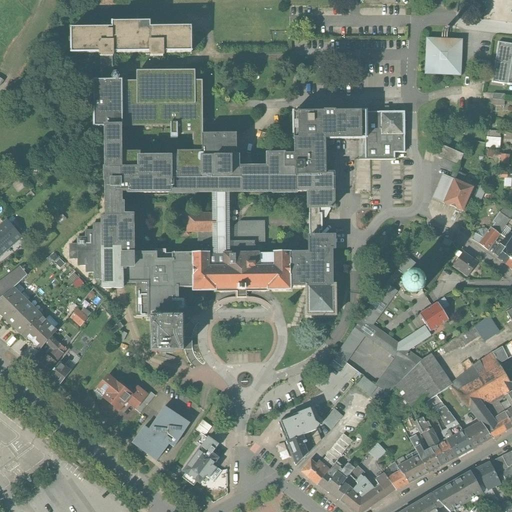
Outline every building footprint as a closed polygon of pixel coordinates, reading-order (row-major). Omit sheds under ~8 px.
[(238,157),(237,157),(236,134),(204,135),(203,81),(196,81),(196,73),(137,73),(137,81),(122,81),(122,80),(112,80),(112,56),(113,56),(113,53),(150,53),(151,57),(164,57),(164,53),(193,52),(191,28),(150,28),(150,24),(111,24),(112,29),(71,29),(71,54),(100,54),(100,57),(102,57),(102,82),(94,82),(95,127),(106,127),(106,169),(105,169),(105,181),(106,181),(106,218),(103,218),(103,225),(95,225),(95,232),(87,232),(87,239),(78,239),(78,246),(71,246),(71,260),(78,260),(78,266),(87,266),(87,273),(95,273),(95,280),(103,280),(103,288),(123,288),(123,283),(138,283),(138,317),(137,317),(149,317),(149,318),(152,318),(153,352),(183,352),(183,351),(183,339),(182,317),(178,317),(177,288),(194,288),(194,291),(216,291),(216,288),(237,288),(237,290),(247,290),(247,288),(269,288),(269,291),(291,291),(291,289),(307,289),(307,317),(336,317),(336,285),(333,285),(332,250),(335,250),(334,237),(320,237),(320,232),(323,231),(322,215),(320,215),(320,209),(334,208),(333,175),(326,175),(326,167),(328,163),(329,159),(328,154),(325,150),(325,143),(333,143),(333,140),(365,140),(365,160),(396,160),(396,154),(405,153),(405,137),(406,137),(403,113),(380,113),(366,113),(337,113),(337,112),(323,112),(323,113),(293,113),(294,141),(294,140),(295,155),(268,156),(268,168),(238,169),(238,157)] [(462,39),(427,38),(425,73),(461,75),(462,39)] [(511,44),(498,42),(492,82),(511,85),(511,44)] [(463,155),(441,146),(436,158),(443,161),(440,167),(456,174),(459,167),(463,155)] [(455,182),(444,177),(434,200),(445,205),(455,182)] [(473,190),(455,182),(445,205),(463,213),(473,190)] [(482,187),(478,197),(483,199),(487,189),(482,187)] [(0,257),(22,238),(7,220),(0,226),(0,257)] [(502,231),(494,224),(491,229),(500,235),(502,231)] [(491,229),(479,245),(487,251),(500,235),(491,229)] [(511,251),(507,248),(498,259),(505,264),(511,256),(511,251)] [(477,264),(463,254),(454,267),(468,277),(477,264)] [(21,268),(0,284),(7,293),(13,289),(27,275),(21,268)] [(420,278),(418,276),(416,275),(416,273),(411,274),(411,276),(408,277),(406,278),(405,279),(403,278),(401,282),(403,283),(402,285),(403,288),(401,289),(404,293),(406,292),(407,294),(410,295),(410,297),(416,296),(416,294),(418,293),(420,292),(421,291),(423,292),(425,288),(423,287),(424,284),(423,282),(424,281),(422,277),(420,278)] [(391,278),(382,291),(392,299),(396,293),(390,288),(395,281),(391,278)] [(41,316),(13,289),(7,293),(0,299),(0,312),(23,335),(28,329),(41,316)] [(421,322),(398,344),(372,326),(392,299),(382,291),(354,329),(365,337),(395,359),(376,386),(378,388),(387,395),(394,388),(421,361),(408,351),(428,333),(421,322)] [(444,300),(419,315),(430,332),(449,320),(443,309),(448,306),(444,300)] [(79,308),(70,318),(80,327),(87,319),(81,314),(83,311),(79,308)] [(41,316),(28,329),(23,335),(28,340),(27,343),(30,342),(39,351),(40,350),(46,343),(51,338),(57,331),(41,316)] [(365,337),(354,329),(336,356),(346,363),(365,337)] [(58,345),(51,338),(46,343),(49,347),(48,348),(51,351),(54,353),(57,350),(63,354),(66,350),(63,348),(59,345),(58,344),(58,345)] [(64,341),(63,340),(59,345),(63,348),(69,341),(66,339),(64,341)] [(191,339),(183,339),(183,351),(192,350),(191,339)] [(46,343),(40,350),(45,353),(47,355),(51,351),(48,348),(49,347),(46,343)] [(39,351),(36,355),(41,358),(45,353),(40,350),(39,351)] [(57,350),(54,353),(51,351),(47,355),(45,353),(41,358),(43,360),(46,357),(50,361),(52,359),(56,363),(63,354),(57,350)] [(492,353),(449,387),(455,393),(468,409),(480,402),(495,393),(497,397),(503,394),(505,396),(511,391),(511,387),(510,383),(492,353)] [(56,363),(52,359),(50,361),(46,357),(43,360),(42,362),(39,360),(41,358),(36,355),(34,356),(29,362),(45,376),(56,363)] [(421,361),(394,388),(413,412),(449,387),(429,356),(422,361),(421,361)] [(64,358),(48,378),(59,387),(70,372),(64,367),(68,362),(64,358)] [(117,384),(109,377),(96,393),(120,412),(128,402),(137,410),(148,397),(147,396),(138,388),(134,393),(130,390),(128,392),(117,383),(117,384)] [(377,388),(363,377),(356,386),(370,397),(377,388)] [(378,388),(370,397),(378,405),(387,395),(378,388)] [(137,410),(136,411),(140,414),(147,406),(154,397),(150,393),(147,396),(148,397),(137,410)] [(502,414),(493,420),(480,402),(468,409),(477,418),(479,422),(483,428),(491,439),(509,429),(511,427),(511,426),(507,416),(506,414),(504,412),(502,414)] [(444,407),(442,403),(429,409),(432,413),(438,410),(444,407)] [(316,429),(323,421),(318,417),(314,407),(298,413),(299,414),(293,416),(292,415),(286,417),(287,420),(279,423),(287,442),(315,431),(316,429)] [(473,449),(463,432),(444,407),(438,410),(447,430),(441,432),(445,439),(455,458),(473,449)] [(149,431),(144,428),(132,444),(156,462),(169,445),(173,448),(189,424),(164,408),(149,431)] [(334,409),(322,423),(331,431),(343,417),(334,409)] [(425,424),(423,419),(416,422),(422,434),(431,429),(428,423),(425,424)] [(195,430),(205,437),(212,428),(202,420),(195,430)] [(463,432),(473,449),(490,440),(491,439),(483,428),(479,422),(477,423),(463,432)] [(315,431),(287,442),(296,466),(320,441),(318,434),(321,433),(319,429),(316,430),(316,429),(315,431)] [(455,458),(445,439),(443,441),(444,443),(440,445),(431,429),(422,434),(429,449),(440,467),(455,458)] [(343,434),(321,463),(330,470),(337,462),(352,442),(343,434)] [(374,440),(377,444),(384,438),(380,434),(374,440)] [(414,435),(409,438),(414,448),(419,445),(414,435)] [(197,444),(202,447),(208,440),(203,436),(197,444)] [(218,445),(209,439),(208,440),(202,447),(212,454),(218,445)] [(377,444),(369,453),(378,461),(385,453),(377,444)] [(429,449),(423,452),(419,445),(414,448),(416,451),(419,456),(423,463),(428,473),(440,467),(429,449)] [(212,454),(202,447),(184,472),(200,484),(202,481),(205,483),(209,479),(216,469),(219,464),(216,462),(218,459),(212,454)] [(409,484),(428,473),(423,463),(419,456),(416,451),(408,456),(410,461),(397,468),(404,476),(409,484)] [(511,452),(502,457),(511,477),(511,452)] [(511,481),(511,477),(502,457),(489,464),(494,474),(500,471),(507,484),(507,485),(511,481)] [(318,462),(316,465),(311,461),(301,472),(317,486),(318,485),(329,471),(318,462)] [(329,471),(318,485),(339,502),(349,488),(343,484),(349,476),(355,470),(348,464),(342,471),(340,469),(342,466),(337,462),(330,470),(329,471)] [(397,468),(395,465),(396,465),(394,463),(388,468),(394,476),(388,480),(396,491),(409,484),(404,476),(397,468)] [(489,464),(470,473),(474,479),(476,482),(481,480),(487,491),(500,485),(494,474),(489,464)] [(355,470),(349,476),(358,484),(363,478),(362,476),(364,473),(358,467),(355,470)] [(459,478),(454,481),(454,482),(449,485),(449,484),(443,487),(444,488),(432,495),(436,502),(437,502),(443,507),(444,508),(448,511),(450,511),(453,509),(475,496),(476,497),(483,493),(476,482),(474,479),(470,473),(460,479),(459,478)] [(388,480),(384,475),(376,481),(380,486),(375,490),(382,499),(387,496),(394,491),(396,491),(388,480)] [(358,484),(355,487),(359,493),(352,498),(357,503),(355,504),(357,507),(351,511),(352,511),(363,511),(382,499),(375,490),(363,478),(358,484)] [(349,488),(339,502),(351,511),(357,507),(355,504),(357,503),(352,498),(359,493),(355,487),(352,491),(349,488)] [(432,495),(403,511),(436,511),(443,507),(437,502),(436,502),(432,495)]
